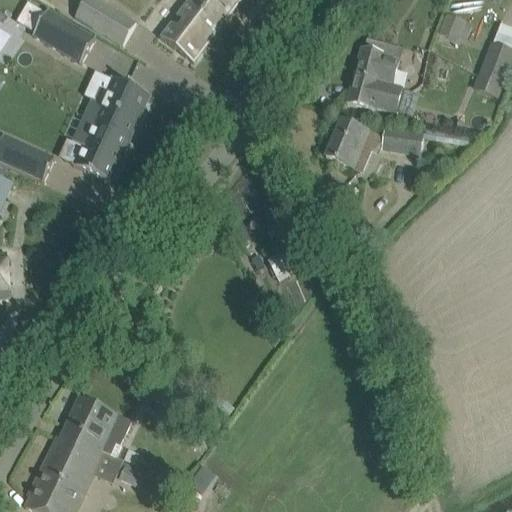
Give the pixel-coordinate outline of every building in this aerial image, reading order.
[(136,26),(92,0),(86,0),(75,20),(123,48),(136,26)] [(189,0),(176,18),(183,23),(178,30),(171,25),(159,40),(194,66),(224,27),(189,0)] [(224,27),(244,0),(189,0),(224,27)] [(28,5),(16,24),(35,35),(33,38),(81,66),(95,41),(48,13),(46,15),(28,5)] [(440,35),(456,42),(463,24),(447,17),(440,35)] [(492,47),(479,80),(502,89),(511,62),(511,52),(493,46),(492,47)] [(382,57),(381,56),(361,51),(354,78),(392,88),(399,62),(382,57)] [(391,90),(392,88),(354,78),(347,106),(396,119),(399,107),(386,103),(390,90),(391,90)] [(131,141),(151,97),(112,80),(101,106),(92,102),(84,120),(131,141)] [(111,185),(131,141),(84,120),(73,145),(82,149),(73,168),(111,185)] [(342,123),(326,159),(360,174),(368,156),(369,153),(376,138),(360,131),(342,123)] [(383,141),(381,152),(420,158),(423,138),(384,132),(383,141)] [(0,165),(44,185),(55,161),(3,138),(0,144),(0,165)] [(0,215),(13,185),(0,179),(0,215)] [(359,205),(341,202),(339,219),(357,222),(359,205)] [(278,256),(268,261),(281,285),(290,279),(288,274),(312,261),(304,245),(279,258),(278,256)] [(0,300),(10,300),(7,256),(0,256),(0,300)] [(251,259),(232,266),(244,299),(260,293),(259,291),(262,290),(251,259)] [(184,441),(196,428),(163,394),(150,407),(184,441)] [(121,419),(98,408),(80,399),(66,428),(97,442),(94,450),(115,460),(132,424),(121,419)] [(213,400),(198,418),(216,433),(231,414),(213,400)] [(115,460),(94,450),(97,442),(66,428),(60,440),(58,439),(28,498),(31,499),(26,510),(29,511),(78,511),(83,504),(95,478),(112,486),(123,464),(115,460)]
